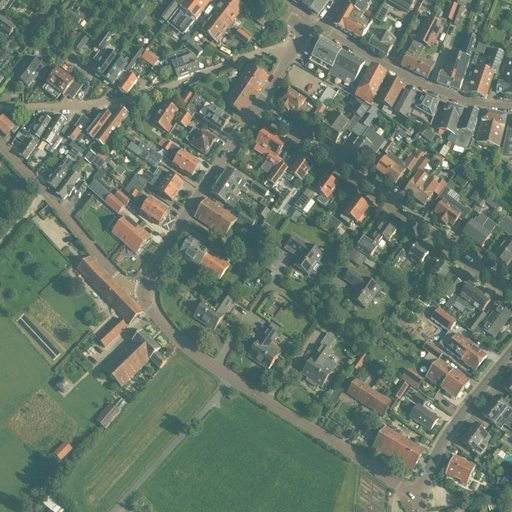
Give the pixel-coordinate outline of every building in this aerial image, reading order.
[(185,34),(210,0),(185,0),(167,24),(170,26),(172,24),(185,34)] [(227,29),(244,8),(233,0),(222,0),(210,17),(227,29)] [(318,16),(329,0),(306,0),(303,5),(318,16)] [(372,21),(375,16),(366,11),(372,0),(347,0),(345,6),(372,21)] [(385,0),(387,1),(392,5),(408,14),(415,0),(385,0)] [(165,22),(177,6),(172,2),(160,18),(165,22)] [(445,19),(452,22),(457,6),(451,4),(445,19)] [(361,41),(372,21),(345,6),(333,25),(361,41)] [(457,27),(464,8),(457,6),(452,22),(451,25),(457,27)] [(71,19),(75,15),(69,10),(65,15),(71,19)] [(128,19),(118,11),(114,16),(125,24),(128,19)] [(78,24),(81,19),(75,15),(71,19),(78,24)] [(0,28),(9,36),(15,28),(0,16),(0,28)] [(140,25),(143,22),(136,16),(133,20),(140,25)] [(263,26),(266,21),(260,16),(257,22),(263,26)] [(217,43),(227,29),(210,17),(199,30),(217,43)] [(29,33),(33,37),(26,47),(29,49),(36,40),(48,24),(40,18),(29,33)] [(432,21),(425,18),(414,40),(414,41),(414,42),(413,41),(411,47),(401,66),(413,72),(420,57),(423,53),(426,46),(423,45),(427,38),(426,37),(434,21),(432,20),(432,21)] [(423,45),(426,46),(431,49),(443,26),(440,24),(434,21),(426,37),(427,38),(423,45)] [(68,29),(74,33),(79,27),(73,23),(68,29)] [(247,45),(251,39),(240,30),(235,36),(247,45)] [(396,40),(377,30),(373,38),(373,37),(368,46),(387,56),(392,48),(391,48),(396,40)] [(103,78),(117,59),(111,54),(114,50),(106,44),(111,37),(104,33),(96,44),(102,48),(96,57),(98,58),(95,62),(97,64),(93,70),(96,73),(95,74),(100,77),(101,76),(103,78)] [(458,92),(475,44),(476,39),(468,36),(462,56),(451,89),(458,92)] [(197,57),(203,52),(190,40),(185,47),(197,57)] [(332,70),(341,52),(321,41),(311,59),(327,67),(326,69),(321,67),(318,72),(320,73),(317,77),(326,81),(328,77),(332,70)] [(484,55),(486,49),(478,46),(476,52),(484,55)] [(133,68),(144,52),(139,48),(130,61),(126,59),(123,63),(117,59),(103,78),(105,80),(105,81),(109,84),(110,83),(113,85),(123,71),(128,74),(133,67),(133,68)] [(209,57),(213,51),(209,48),(204,53),(209,57)] [(49,57),(57,64),(63,56),(55,49),(49,57)] [(187,50),(180,53),(188,75),(198,72),(193,58),(195,57),(187,50)] [(451,89),(462,56),(448,51),(445,63),(444,62),(437,84),(451,89)] [(497,75),(504,55),(492,51),(485,71),(477,67),(468,93),(485,99),(494,74),(497,75)] [(179,52),(165,58),(169,67),(172,65),(178,79),(188,75),(180,53),(179,53),(179,52)] [(354,83),(364,64),(341,52),(332,70),(354,83)] [(511,96),(511,52),(508,56),(506,63),(509,64),(506,84),(497,82),(495,93),(511,96)] [(427,79),(428,77),(435,64),(420,57),(413,72),(427,79)] [(39,65),(30,59),(16,77),(19,80),(19,81),(23,84),(24,84),(28,87),(36,77),(41,80),(52,66),(43,59),(39,65)] [(10,69),(1,62),(1,63),(0,61),(0,82),(5,77),(4,77),(10,69)] [(242,116),(268,79),(249,66),(228,97),(224,103),(230,107),(242,116)] [(126,95),(139,76),(132,70),(133,68),(133,67),(128,74),(118,89),(126,95)] [(370,105),(387,76),(371,67),(355,97),(370,105)] [(160,74),(158,72),(154,69),(147,78),(153,83),(160,74)] [(57,70),(47,84),(62,96),(75,79),(66,72),(63,75),(57,70)] [(394,111),(407,87),(387,76),(374,100),(394,111)] [(326,87),(317,100),(327,107),(336,93),(326,87)] [(431,126),(439,102),(439,101),(435,100),(424,96),(408,87),(390,120),(397,125),(399,123),(400,123),(403,118),(409,121),(412,116),(431,126)] [(187,106),(194,96),(187,91),(180,102),(187,106)] [(303,117),(307,111),(301,107),(305,101),(290,91),(281,104),(296,114),(296,113),(303,117)] [(230,120),(220,113),(221,111),(196,94),(184,112),(192,118),(194,115),(221,133),(230,120)] [(346,130),(351,133),(368,108),(353,97),(348,104),(354,108),(350,112),(355,116),(349,124),(332,112),(318,132),(335,144),(346,130)] [(168,133),(172,127),(168,125),(177,111),(165,103),(152,122),(168,133)] [(446,105),(438,130),(450,134),(447,141),(456,145),(459,137),(454,136),(463,110),(447,104),(446,105)] [(320,105),(314,114),(319,118),(326,109),(320,105)] [(112,134),(128,114),(119,108),(95,140),(101,145),(110,133),(112,134)] [(463,110),(454,136),(459,137),(456,145),(465,149),(471,151),(474,141),(471,140),(479,114),(468,110),(467,111),(463,110)] [(93,140),(101,130),(111,117),(104,111),(86,134),(93,140)] [(185,128),(192,118),(184,112),(177,123),(185,128)] [(499,148),(501,141),(506,117),(484,112),(476,143),(499,148)] [(373,119),(367,114),(360,124),(366,128),(373,119)] [(51,154),(61,140),(56,136),(65,122),(57,116),(41,141),(48,145),(45,150),(51,154)] [(5,120),(2,118),(0,120),(0,132),(5,137),(10,132),(13,134),(19,128),(7,117),(5,120)] [(36,145),(38,143),(51,122),(43,117),(32,135),(33,136),(30,141),(36,145)] [(73,142),(73,141),(89,121),(83,117),(67,138),(73,142)] [(511,123),(509,123),(509,126),(508,126),(503,149),(501,157),(502,158),(502,160),(509,161),(509,158),(511,158),(511,123)] [(359,138),(348,153),(360,163),(369,150),(376,154),(385,141),(382,140),(382,139),(373,132),(374,130),(370,127),(361,139),(359,138)] [(190,146),(205,156),(206,154),(208,154),(210,151),(210,149),(216,140),(207,134),(205,136),(194,128),(185,141),(191,144),(190,146)] [(270,176),(281,160),(277,157),(285,145),(264,131),(256,144),(271,154),(263,166),(268,169),(265,173),(270,176)] [(431,140),(433,136),(425,131),(423,136),(431,140)] [(129,148),(133,143),(124,136),(120,141),(129,148)] [(36,145),(30,141),(28,140),(18,155),(27,160),(36,145)] [(59,171),(57,169),(46,183),(55,190),(75,165),(74,165),(85,150),(79,145),(78,145),(73,141),(73,142),(69,147),(73,150),(66,159),(68,160),(59,171)] [(169,153),(173,146),(167,141),(162,149),(169,153)] [(386,177),(398,160),(389,153),(394,146),(389,142),(382,152),(387,155),(384,159),(376,170),(386,177)] [(138,148),(139,149),(149,155),(148,156),(159,164),(163,158),(141,144),(138,148)] [(149,155),(139,149),(137,151),(141,154),(139,157),(156,169),(159,164),(148,156),(149,155)] [(88,150),(81,157),(87,162),(93,155),(88,150)] [(176,150),(172,156),(195,171),(196,169),(198,169),(200,167),(199,165),(200,164),(182,152),(181,153),(176,150)] [(100,152),(97,156),(104,161),(108,157),(105,155),(104,156),(100,152)] [(190,178),(195,171),(172,156),(169,153),(165,159),(174,165),(173,166),(190,178)] [(411,173),(421,158),(417,155),(414,159),(410,157),(404,165),(398,160),(386,177),(395,184),(406,169),(411,173)] [(306,162),(300,157),(285,178),(291,182),(294,177),(301,182),(312,166),(311,163),(308,161),(306,162)] [(275,187),(288,170),(279,164),(282,161),(281,160),(270,176),(270,177),(267,181),(264,186),(272,191),(275,187)] [(113,170),(117,166),(111,161),(108,165),(113,170)] [(426,164),(421,161),(412,174),(417,177),(426,164)] [(465,174),(470,167),(465,162),(459,170),(465,174)] [(429,179),(436,170),(432,168),(426,176),(426,177),(422,182),(421,180),(418,184),(413,181),(405,192),(415,199),(429,180),(429,179)] [(244,194),(245,192),(242,189),(246,183),(227,170),(221,178),(241,191),(244,194)] [(183,185),(162,171),(157,179),(154,177),(154,178),(177,194),(183,185)] [(142,179),(131,172),(128,176),(133,180),(137,184),(138,186),(143,189),(152,176),(147,172),(142,179)] [(466,185),(470,179),(460,172),(456,178),(466,185)] [(68,196),(75,188),(73,187),(79,180),(70,173),(55,193),(64,200),(67,195),(68,196)] [(331,181),(326,177),(311,197),(327,209),(332,202),(327,198),(337,185),(336,184),(336,182),(334,180),(331,181)] [(172,202),(177,194),(154,178),(149,185),(157,191),(156,192),(172,202)] [(235,200),(241,191),(221,178),(216,186),(235,200)] [(137,184),(133,180),(124,191),(129,196),(135,199),(137,200),(137,201),(163,218),(164,217),(166,217),(168,214),(167,212),(168,211),(150,199),(149,201),(139,194),(143,189),(138,186),(137,184)] [(438,187),(429,180),(415,199),(424,206),(434,193),(438,197),(447,185),(442,182),(438,187)] [(81,181),(74,191),(81,196),(88,186),(81,181)] [(268,192),(255,183),(251,188),(265,197),(268,199),(272,194),(268,192)] [(230,207),(235,200),(216,186),(211,194),(230,207)] [(441,222),(456,202),(448,196),(451,191),(446,187),(436,200),(441,204),(434,213),(439,217),(437,219),(441,222)] [(480,199),(485,191),(479,187),(473,194),(480,199)] [(123,206),(111,196),(112,195),(104,189),(94,201),(93,201),(84,212),(94,220),(103,227),(112,216),(103,209),(102,208),(105,203),(117,213),(123,206)] [(125,207),(130,201),(119,192),(115,197),(125,207)] [(301,211),(310,200),(303,195),(295,206),(301,211)] [(482,208),(488,200),(483,196),(477,204),(482,208)] [(351,205),(350,204),(339,219),(350,226),(354,221),(357,224),(360,219),(361,219),(364,215),(363,214),(368,207),(367,207),(366,204),(365,203),(362,203),(355,198),(351,205)] [(237,220),(207,200),(194,218),(224,238),(235,223),(254,235),(255,232),(256,231),(252,228),(238,218),(237,220)] [(163,218),(137,201),(133,206),(136,209),(139,211),(140,211),(142,212),(141,214),(158,226),(159,224),(161,224),(163,221),(163,219),(163,218)] [(465,209),(456,202),(441,222),(446,226),(448,224),(452,227),(458,220),(463,223),(472,211),(467,207),(465,209)] [(264,219),(269,212),(263,208),(258,215),(264,219)] [(296,225),(302,216),(296,211),(290,220),(296,225)] [(252,228),(255,223),(241,214),(238,218),(252,228)] [(472,241),(488,220),(481,215),(477,220),(478,221),(476,225),(471,222),(462,234),(472,241)] [(147,244),(149,241),(149,239),(150,238),(126,217),(111,234),(136,255),(145,244),(147,244)] [(334,235),(341,224),(332,217),(324,227),(334,235)] [(502,231),(510,221),(505,218),(497,228),(502,231)] [(482,249),(491,237),(489,235),(496,226),(492,223),(488,220),(472,241),(482,249)] [(507,266),(511,258),(511,222),(510,221),(502,231),(509,236),(494,257),(507,266)] [(388,242),(397,230),(385,222),(370,242),(363,238),(355,249),(369,259),(376,249),(375,248),(382,238),(388,242)] [(264,225),(260,232),(266,236),(271,229),(264,225)] [(317,263),(322,256),(307,245),(306,246),(293,237),(286,246),(299,256),(293,265),(308,276),(310,273),(315,276),(322,266),(317,263)] [(190,240),(180,255),(219,281),(229,267),(190,240)] [(420,266),(428,254),(416,245),(409,254),(412,257),(410,259),(420,266)] [(379,266),(367,258),(353,248),(346,258),(360,268),(364,263),(375,271),(379,266)] [(394,268),(405,253),(400,250),(389,264),(394,268)] [(255,268),(262,258),(251,251),(244,261),(255,268)] [(129,325),(142,312),(91,257),(77,269),(129,325)] [(243,268),(246,264),(240,260),(237,264),(243,268)] [(439,286),(450,270),(440,263),(431,274),(429,272),(424,279),(428,282),(430,279),(439,286)] [(363,279),(350,270),(343,280),(356,289),(350,299),(365,309),(379,289),(364,278),(363,279)] [(451,283),(441,295),(448,301),(461,283),(454,278),(451,283)] [(459,299),(456,303),(466,310),(467,309),(470,305),(471,305),(480,293),(469,284),(458,299),(459,299)] [(481,313),(490,300),(480,293),(471,305),(470,305),(467,309),(470,312),(473,312),(475,308),(481,313)] [(213,332),(233,303),(222,296),(213,309),(203,302),(193,318),(213,332)] [(449,311),(456,303),(459,299),(458,299),(454,296),(445,308),(449,311)] [(494,339),(502,328),(511,317),(498,307),(481,329),(494,339)] [(449,333),(457,322),(439,309),(431,320),(449,333)] [(472,333),(476,328),(484,318),(479,314),(468,330),(472,333)] [(105,348),(126,328),(127,327),(119,318),(109,328),(97,340),(105,348)] [(258,342),(247,357),(268,371),(278,355),(281,351),(272,344),(278,335),(268,328),(259,341),(258,342)] [(481,340),(484,335),(476,328),(472,333),(481,340)] [(166,362),(157,353),(160,350),(141,331),(102,369),(122,389),(150,361),(159,369),(166,362)] [(93,343),(98,338),(93,333),(88,338),(93,343)] [(327,360),(332,353),(328,351),(335,341),(327,335),(320,345),(322,346),(313,359),(312,359),(301,374),(311,382),(310,384),(317,388),(318,386),(322,389),(324,385),(326,386),(332,378),(330,377),(333,373),(331,372),(335,367),(327,360)] [(475,373),(486,358),(459,336),(458,336),(446,351),(475,373)] [(463,391),(469,383),(439,360),(443,355),(427,343),(422,349),(429,354),(424,360),(433,367),(463,391)] [(368,359),(361,354),(351,368),(358,373),(368,359)] [(456,401),(463,391),(433,367),(428,374),(425,378),(456,401)] [(408,371),(402,380),(416,390),(423,381),(408,371)] [(63,395),(71,385),(62,377),(53,386),(63,395)] [(363,405),(372,391),(355,380),(346,394),(363,405)] [(511,382),(510,380),(503,389),(511,396),(511,382)] [(399,401),(409,387),(401,382),(392,396),(399,401)] [(382,417),(391,404),(372,391),(363,405),(382,417)] [(423,407),(426,402),(416,395),(413,400),(423,407)] [(495,398),(488,407),(502,418),(511,425),(511,419),(509,418),(511,414),(511,411),(508,408),(495,398)] [(121,413),(110,403),(95,421),(106,430),(121,413)] [(430,432),(438,420),(418,406),(409,418),(430,432)] [(511,425),(502,418),(488,407),(482,415),(500,430),(504,425),(511,430),(511,425)] [(412,472),(425,451),(385,427),(387,425),(377,418),(373,423),(383,431),(372,448),(412,472)] [(485,447),(491,438),(474,425),(468,434),(485,447)] [(485,447),(468,434),(461,443),(480,457),(487,448),(485,447)] [(511,445),(511,437),(507,434),(503,439),(511,445)] [(508,450),(511,445),(503,439),(500,443),(508,450)] [(73,450),(65,442),(54,454),(61,462),(73,450)] [(500,453),(495,449),(493,453),(500,458),(503,461),(507,456),(501,451),(500,453)] [(499,466),(503,461),(500,458),(493,453),(490,456),(495,460),(494,461),(499,466)] [(468,465),(465,463),(465,461),(454,456),(445,475),(454,479),(454,477),(461,480),(460,482),(466,485),(475,466),(469,463),(468,465)] [(509,490),(511,486),(511,481),(506,477),(500,483),(509,490)] [(52,511),(60,503),(50,495),(42,504),(50,510),(48,511),(52,511)] [(497,500),(488,504),(491,511),(500,508),(497,500)]
